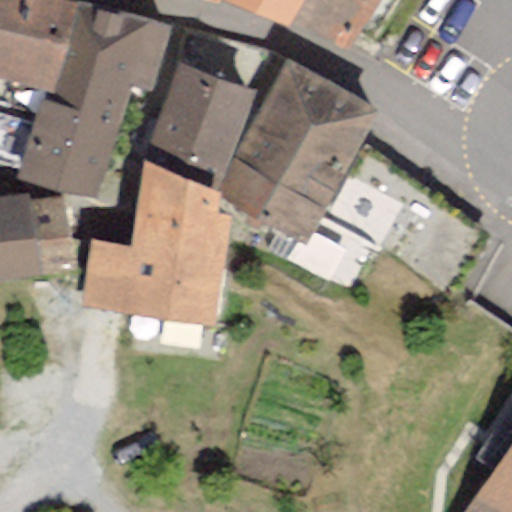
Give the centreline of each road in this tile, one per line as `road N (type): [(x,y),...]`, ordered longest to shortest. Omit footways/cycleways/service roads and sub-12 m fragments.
road 1 (residential): [(176,0),(298,42),(459,143),(511,146)]
road 2 (track): [(104,324),(85,403),(58,458),(34,492),(0,511)]
